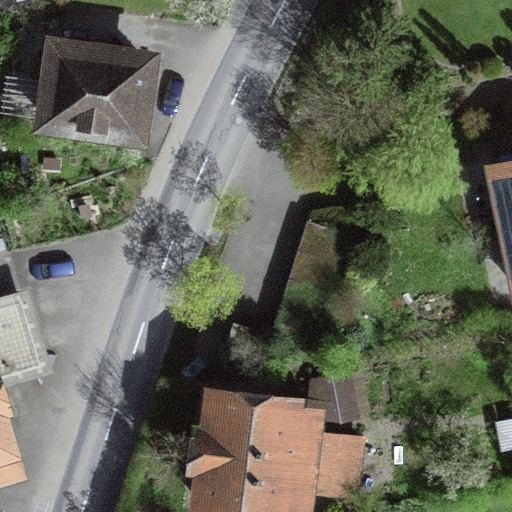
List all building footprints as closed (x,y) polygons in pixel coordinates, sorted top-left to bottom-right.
[(150,55),(52,41),(40,126),(138,140),(150,55)] [(511,152),(491,157),(511,267),(511,152)] [(310,217),(268,325),(324,346),(366,239),(310,217)] [(24,299),(0,305),(0,458),(4,457),(0,443),(0,375),(43,363),(24,299)] [(267,338),(233,326),(227,345),(261,356),(267,338)] [(335,402),(202,395),(195,511),(316,511),(317,502),(362,504),(366,445),(333,443),(335,402)]
